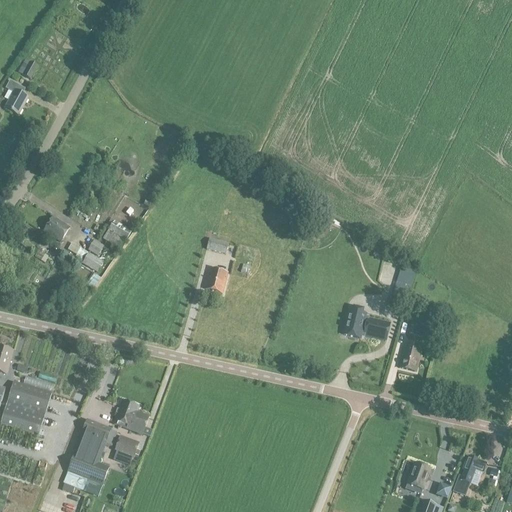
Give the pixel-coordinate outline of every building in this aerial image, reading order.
[(24,76),(23,77),(31,81),(38,68),(37,67),(30,64),(24,76)] [(6,90),(14,94),(5,109),(19,117),(28,99),(22,96),(25,90),(10,82),(6,90)] [(128,207),(123,213),(129,217),(133,211),(128,207)] [(53,218),(44,233),(61,243),(69,229),(53,218)] [(110,229),(109,231),(127,242),(132,233),(114,222),(110,229)] [(127,242),(109,231),(108,231),(103,240),(121,251),(127,242)] [(206,251),(226,256),(229,245),(209,240),(206,251)] [(98,258),(99,257),(104,247),(94,241),(88,252),(98,258)] [(77,256),(81,249),(72,244),(68,251),(77,256)] [(77,256),(74,260),(98,274),(105,263),(81,249),(77,256)] [(243,265),(241,273),(249,276),(251,268),(243,265)] [(403,273),(415,276),(417,268),(413,267),(405,265),(403,273)] [(227,275),(210,270),(205,290),(222,295),(227,275)] [(358,293),(367,295),(371,275),(362,273),(358,293)] [(89,297),(101,279),(93,274),(81,291),(89,297)] [(420,306),(409,303),(407,302),(405,311),(418,314),(420,306)] [(207,324),(212,306),(202,303),(195,331),(205,334),(207,324)] [(349,310),(342,337),(344,337),(361,341),(362,338),(362,336),(386,342),(390,324),(366,319),(367,315),(363,314),(364,310),(362,310),(353,308),(352,311),(349,310)] [(429,331),(427,341),(436,343),(438,333),(429,331)] [(422,346),(405,343),(399,371),(416,375),(422,346)] [(378,369),(389,369),(389,348),(379,347),(378,369)] [(0,358),(2,359),(1,361),(4,362),(0,374),(6,376),(13,352),(0,348),(0,358)] [(50,391),(54,380),(25,371),(21,381),(50,391)] [(69,377),(64,387),(73,392),(78,382),(69,377)] [(52,395),(14,383),(8,400),(8,401),(47,413),(52,395)] [(131,432),(137,414),(139,408),(122,402),(114,426),(131,432)] [(44,420),(6,408),(0,426),(39,438),(44,420)] [(149,418),(137,414),(131,432),(151,439),(153,432),(145,429),(149,418)] [(117,434),(87,422),(82,436),(105,445),(112,448),(117,434)] [(82,436),(74,456),(98,464),(105,445),(82,436)] [(140,445),(139,444),(120,437),(115,452),(135,460),(140,445)] [(54,455),(51,463),(57,466),(61,457),(54,455)] [(98,464),(74,456),(67,474),(89,482),(102,487),(109,468),(98,464)] [(465,472),(462,478),(459,477),(453,493),(466,498),(474,475),(475,471),(483,474),(486,466),(469,459),(464,472),(465,472)] [(421,497),(430,471),(415,466),(407,486),(415,489),(413,494),(421,497)] [(434,511),(437,507),(437,506),(423,501),(419,511),(434,511)]
